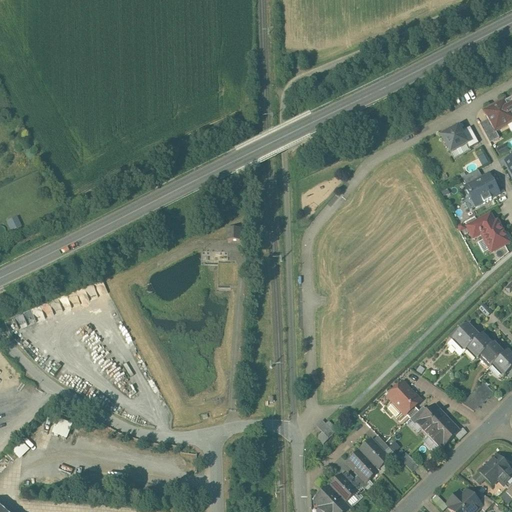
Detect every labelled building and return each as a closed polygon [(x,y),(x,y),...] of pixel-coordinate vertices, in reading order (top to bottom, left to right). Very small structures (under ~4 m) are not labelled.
[(503,103),(485,113),(485,112),(484,113),(485,114),(488,120),(495,132),(495,133),(496,133),(496,132),(511,123),(511,99),(505,103),(504,102),(503,103)] [(495,132),(488,120),(479,124),(490,143),(499,138),(496,133),(495,133),(495,132)] [(458,127),(441,137),(451,153),(467,145),(467,144),(461,132),(458,127)] [(470,128),(461,132),(467,144),(467,145),(469,149),(478,144),(470,128)] [(503,146),(506,151),(511,147),(511,142),(511,141),(503,146)] [(481,166),(488,163),(483,154),(477,157),(481,166)] [(465,183),(480,176),(477,170),(462,177),(465,183)] [(498,196),(488,176),(465,188),(475,208),(498,196)] [(473,239),(481,235),(480,232),(494,224),(490,216),(467,228),(473,239)] [(497,222),(494,224),(480,232),(481,235),(491,253),(509,244),(497,222)] [(240,229),(226,229),(226,242),(240,242),(240,229)] [(228,253),(201,253),(201,267),(216,267),(219,267),(219,264),(228,265),(228,253)] [(69,297),(12,315),(16,328),(73,309),(69,297)] [(467,327),(453,340),(465,352),(468,350),(479,339),(467,327)] [(492,347),(481,337),(479,339),(468,350),(478,360),(481,358),(492,347)] [(504,355),(494,345),(492,347),(481,358),(491,368),(494,366),(504,355)] [(504,355),(494,366),(504,377),(511,368),(511,358),(507,353),(504,355)] [(403,384),(388,398),(405,416),(407,415),(413,409),(407,402),(414,396),(403,384)] [(493,394),(484,384),(479,389),(488,399),(493,394)] [(488,399),(479,389),(474,393),(484,403),(488,399)] [(484,403),(474,393),(469,398),(479,408),(484,403)] [(421,402),(415,395),(414,396),(407,402),(413,409),(421,402)] [(479,408),(469,398),(462,405),(474,413),(479,408)] [(428,413),(416,424),(416,425),(428,437),(447,420),(435,406),(428,413)] [(411,419),(410,421),(415,426),(416,425),(416,424),(428,413),(423,408),(418,413),(411,419)] [(413,409),(407,415),(411,419),(418,413),(413,409)] [(341,423),(334,415),(327,421),(335,429),(341,423)] [(55,419),(50,434),(63,439),(68,424),(55,419)] [(460,433),(447,420),(428,437),(441,450),(443,447),(444,448),(460,433)] [(335,434),(322,421),(316,427),(320,431),(328,439),(329,440),(335,434)] [(320,431),(315,436),(323,444),(328,439),(320,431)] [(389,449),(378,437),(372,442),(383,454),(389,449)] [(371,441),(359,453),(377,472),(389,460),(383,454),(372,442),(371,441)] [(17,458),(9,450),(6,454),(13,462),(17,458)] [(377,472),(359,453),(347,464),(359,477),(354,481),(362,489),(364,491),(369,486),(367,484),(379,473),(377,472)] [(419,467),(408,456),(402,463),(412,473),(419,467)] [(497,456),(479,474),(492,487),(498,481),(503,486),(511,476),(511,473),(509,470),(510,469),(497,456)] [(345,480),(342,476),(329,488),(345,505),(357,493),(345,480)] [(354,481),(350,476),(345,480),(357,493),(362,489),(354,481)] [(511,476),(503,486),(508,491),(511,486),(511,476)] [(345,505),(329,488),(314,502),(320,508),(319,509),(321,511),(347,511),(350,510),(345,505)] [(467,492),(462,496),(459,493),(446,506),(449,508),(448,510),(450,511),(477,511),(481,509),(482,507),(479,504),(467,492)] [(486,511),(494,504),(485,497),(479,504),(482,507),(481,509),(483,511),(486,511)]
